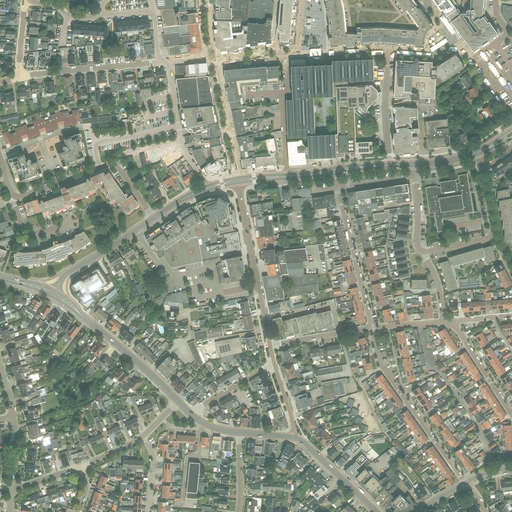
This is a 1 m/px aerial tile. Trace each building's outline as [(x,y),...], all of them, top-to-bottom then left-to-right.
[(161,10),(174,9),(174,0),(155,0),(158,10),(161,10)] [(186,9),(198,8),(197,0),(174,0),(174,9),(186,9)] [(216,20),(232,20),(248,21),(249,2),(249,0),(214,0),(215,1),(214,5),(216,18),(216,20)] [(248,21),(246,44),(272,41),(271,34),(274,3),(271,0),(265,0),(253,0),(254,0),(254,2),(249,2),(248,21)] [(279,37),(280,37),(281,37),(281,38),(279,39),(280,45),(294,43),(297,0),(278,0),(278,1),(279,1),(277,29),(276,29),(276,34),(277,34),(276,37),(279,37)] [(330,37),(330,46),(356,45),(373,44),(382,44),(424,47),(425,43),(425,39),(426,34),(428,30),(431,28),(434,26),(431,23),(414,0),(324,0),(329,23),(330,36),(330,37)] [(456,1),(454,0),(433,0),(445,16),(459,6),(456,1)] [(484,11),(485,11),(485,0),(468,0),(468,8),(459,7),(445,16),(460,37),(463,41),(465,40),(474,51),(498,34),(485,15),(484,16),(483,14),(483,11),(484,11)] [(188,24),(197,23),(197,21),(198,20),(197,12),(185,14),(185,12),(187,12),(187,11),(186,11),(186,9),(174,9),(161,10),(163,27),(188,24)] [(33,11),(32,19),(41,20),(42,16),(43,16),(43,13),(43,12),(33,11)] [(511,12),(503,12),(503,14),(511,27),(511,12)] [(322,13),(311,13),(311,21),(321,21),(322,13)] [(0,20),(7,20),(6,23),(15,24),(16,17),(13,16),(13,15),(10,14),(10,16),(7,16),(7,17),(0,16),(0,20)] [(246,44),(248,21),(232,20),(216,20),(217,27),(214,27),(216,45),(223,50),(235,49),(235,47),(242,46),(242,45),(246,44)] [(48,30),(48,24),(42,23),(42,27),(29,26),(29,34),(37,34),(37,29),(48,30)] [(194,34),(199,33),(197,23),(188,24),(163,27),(164,34),(179,32),(179,34),(181,34),(181,33),(183,34),(189,33),(194,33),(194,34)] [(15,31),(1,30),(1,33),(6,34),(5,37),(14,38),(15,31)] [(194,34),(194,33),(189,33),(190,35),(182,36),(181,34),(179,34),(179,32),(164,34),(162,34),(163,47),(168,47),(187,44),(191,43),(191,44),(200,42),(199,33),(194,34)] [(155,48),(154,39),(151,39),(152,44),(145,44),(145,51),(146,51),(147,54),(154,54),(153,48),(155,48)] [(8,44),(8,41),(0,41),(0,44),(0,47),(4,48),(4,51),(13,52),(13,45),(8,44)] [(136,58),(135,52),(139,52),(139,50),(138,42),(134,42),(134,46),(128,47),(129,59),(136,58)] [(187,44),(168,47),(169,56),(199,52),(201,49),(200,42),(191,44),(191,43),(187,44)] [(100,61),(99,49),(93,49),(93,45),(89,46),(90,56),(93,55),(94,61),(100,61)] [(90,56),(89,46),(85,46),(85,50),(79,51),(81,62),(87,62),(86,56),(90,56)] [(64,58),(63,48),(60,49),(60,52),(54,53),(55,65),(62,64),(61,59),(64,58)] [(75,63),(74,52),(68,53),(67,48),(63,48),(64,58),(68,58),(68,64),(75,63)] [(37,62),(38,51),(33,52),(32,58),(28,57),(28,61),(27,61),(26,66),(31,67),(31,66),(33,66),(34,62),(37,62)] [(46,62),(50,62),(51,53),(45,52),(45,58),(40,57),(40,61),(39,61),(38,66),(43,67),(43,66),(45,66),(46,62)] [(437,64),(437,77),(439,77),(443,82),(457,72),(458,73),(460,72),(459,70),(464,67),(455,54),(440,64),(437,64)] [(0,62),(3,63),(3,65),(4,65),(4,67),(7,67),(7,66),(11,66),(12,60),(4,59),(4,58),(0,57),(0,62)] [(292,66),(292,83),(293,91),(293,98),(293,100),(286,100),(288,126),(288,128),(288,137),(308,137),(308,146),(306,146),(305,146),(305,145),(305,144),(304,144),(304,143),(303,143),(303,142),(303,141),(303,140),(288,141),(290,165),(291,164),(292,164),(298,164),(299,164),(307,163),(306,158),(317,157),(340,156),(340,157),(346,157),(346,155),(351,155),(351,157),(356,156),(357,156),(357,153),(360,153),(373,153),(373,144),(373,141),(356,142),(355,110),(354,106),(360,106),(360,107),(365,111),(367,111),(367,109),(370,106),(371,105),(371,104),(375,100),(377,97),(378,96),(379,96),(381,94),(381,92),(377,92),(377,91),(373,87),(372,85),(360,86),(350,86),(347,86),(347,81),(374,80),(374,66),(373,59),(333,61),(333,64),(325,64),(292,66)] [(432,64),(433,64),(433,62),(396,60),(394,96),(434,98),(435,77),(436,77),(431,77),(432,64)] [(186,78),(207,76),(207,74),(207,71),(207,66),(206,63),(203,63),(175,66),(176,74),(177,79),(186,78)] [(231,107),(246,104),(244,95),(246,94),(245,87),(243,87),(242,86),(281,82),(279,66),(266,67),(226,70),(227,82),(227,83),(226,83),(231,107)] [(156,83),(159,83),(159,78),(165,77),(164,71),(156,72),(156,78),(156,83)] [(108,73),(109,85),(110,84),(110,86),(117,86),(117,83),(116,72),(108,73)] [(98,84),(106,83),(105,73),(97,74),(98,84)] [(153,83),(153,81),(152,73),(143,74),(144,79),(142,80),(141,80),(141,82),(138,82),(140,91),(143,90),(145,90),(147,90),(147,89),(151,89),(155,88),(154,83),(153,83)] [(91,87),(96,87),(94,74),(86,75),(88,93),(91,93),(91,87)] [(458,87),(469,79),(466,74),(460,78),(462,82),(461,83),(460,81),(457,83),(458,85),(457,86),(458,87)] [(83,75),(75,76),(77,89),(79,88),(79,92),(80,92),(81,96),(87,95),(86,87),(84,87),(84,85),(83,75)] [(74,84),(72,84),(71,76),(63,77),(64,86),(67,85),(68,93),(75,92),(74,84)] [(207,76),(186,78),(177,79),(179,97),(178,97),(179,101),(180,101),(181,108),(187,108),(214,105),(213,99),(211,92),(212,92),(210,82),(208,76),(209,76),(208,76),(207,76)] [(469,79),(458,87),(459,88),(460,87),(461,89),(464,87),(463,84),(464,84),(466,88),(473,84),(469,79)] [(53,87),(53,82),(45,83),(46,93),(50,93),(50,95),(52,95),(52,101),(54,101),(54,106),(58,106),(57,94),(56,87),(53,87)] [(38,89),(37,84),(31,84),(32,94),(32,96),(33,97),(35,97),(36,96),(39,96),(39,97),(42,97),(42,88),(38,89)] [(463,103),(467,100),(467,99),(478,91),(477,89),(476,87),(475,87),(475,86),(468,91),(469,93),(464,96),(465,97),(461,100),(463,102),(463,103)] [(30,103),(28,87),(25,87),(25,88),(18,89),(19,99),(25,99),(25,104),(30,103)] [(478,91),(467,99),(467,100),(463,103),(461,104),(462,107),(464,106),(466,109),(470,106),(468,102),(468,101),(470,99),(470,100),(473,98),(474,100),(481,95),(481,94),(480,93),(479,93),(478,91)] [(5,108),(8,108),(6,93),(0,94),(1,102),(6,101),(6,103),(4,104),(5,108)] [(235,123),(249,120),(249,118),(262,116),(260,105),(247,107),(246,104),(231,107),(232,110),(235,123)] [(211,112),(216,111),(214,106),(214,105),(187,108),(181,108),(178,108),(180,117),(211,112)] [(481,118),(492,110),(489,105),(483,109),(484,111),(479,115),(481,118)] [(395,144),(395,150),(396,151),(396,152),(397,152),(397,153),(398,153),(399,153),(403,153),(404,153),(410,153),(411,153),(411,152),(415,152),(419,152),(419,150),(418,133),(419,133),(418,108),(395,107),(395,112),(396,117),(396,123),(396,128),(397,133),(395,133),(394,133),(394,136),(394,138),(394,143),(394,144),(395,144)] [(69,115),(70,124),(77,123),(77,121),(80,121),(80,119),(79,110),(72,111),(73,114),(69,115)] [(492,110),(481,118),(483,120),(488,116),(489,118),(495,114),(492,110)] [(70,124),(69,115),(69,111),(58,113),(61,124),(64,124),(64,125),(70,124)] [(186,128),(216,122),(218,121),(216,113),(215,112),(216,112),(216,111),(211,112),(180,117),(181,123),(185,123),(186,128)] [(48,119),(52,129),(58,127),(57,125),(61,124),(58,113),(47,117),(48,119)] [(42,131),(45,130),(46,131),(52,129),(48,119),(45,120),(44,118),(38,120),(42,131)] [(249,120),(235,123),(237,135),(258,131),(257,123),(262,122),(262,118),(249,120)] [(429,150),(430,150),(431,148),(451,146),(448,118),(425,121),(427,139),(424,139),(425,147),(429,150)] [(42,131),(38,120),(32,123),(34,126),(31,127),(34,136),(40,134),(39,132),(42,131)] [(216,122),(186,128),(186,129),(189,131),(191,132),(192,135),(219,130),(220,128),(220,127),(219,127),(218,126),(219,125),(219,124),(217,123),(216,122)] [(34,136),(31,127),(27,128),(26,125),(20,127),(24,137),(27,136),(28,138),(34,136)] [(24,137),(20,127),(14,129),(15,132),(13,134),(16,142),(22,140),(21,139),(24,137)] [(462,142),(467,140),(466,139),(471,135),(469,131),(469,130),(468,127),(463,131),(464,133),(459,135),(462,142)] [(204,140),(220,137),(219,130),(192,135),(184,137),(185,142),(194,141),(204,139),(204,140)] [(277,151),(279,151),(277,142),(276,137),(282,136),(281,130),(271,132),(272,138),(254,142),(253,136),(255,136),(259,135),(258,133),(255,134),(255,133),(238,137),(239,145),(240,144),(242,158),(252,156),(277,151)] [(13,134),(9,135),(8,131),(2,134),(4,140),(7,139),(10,145),(16,142),(13,134)] [(52,172),(63,168),(63,169),(85,161),(85,156),(85,152),(84,146),(83,142),(79,132),(64,137),(63,133),(20,149),(6,155),(8,160),(7,161),(14,180),(16,179),(17,181),(17,182),(22,182),(25,182),(28,181),(33,180),(36,179),(44,176),(44,175),(52,172)] [(204,148),(221,144),(222,144),(220,137),(204,140),(204,139),(194,141),(195,147),(193,148),(204,146),(204,148)] [(176,154),(173,144),(146,151),(149,161),(176,154)] [(195,157),(223,151),(221,144),(204,148),(204,146),(193,148),(194,154),(195,157)] [(223,151),(195,157),(196,157),(195,158),(199,164),(198,164),(206,176),(219,173),(219,172),(227,170),(226,169),(228,169),(227,164),(228,163),(227,158),(226,159),(226,156),(224,157),(223,151)] [(277,151),(252,156),(253,159),(256,158),(256,167),(278,165),(277,151)] [(248,167),(256,167),(256,158),(253,159),(252,156),(242,158),(241,158),(242,162),(240,162),(241,168),(243,169),(248,168),(248,167)] [(507,170),(511,166),(507,159),(499,165),(505,172),(507,171),(507,170)] [(186,184),(192,179),(193,180),(196,178),(195,177),(196,177),(192,172),(193,171),(189,165),(187,167),(189,170),(189,171),(190,173),(182,179),(186,184)] [(509,178),(505,172),(499,165),(492,170),(497,177),(502,173),(503,174),(502,175),(506,180),(509,178)] [(169,168),(176,178),(179,176),(172,166),(169,168)] [(176,178),(169,168),(168,169),(171,172),(165,176),(167,180),(162,183),(168,191),(176,185),(173,180),(176,178)] [(91,176),(96,190),(98,189),(102,188),(115,207),(119,204),(126,214),(138,205),(131,195),(125,199),(111,180),(113,179),(108,172),(104,174),(103,172),(91,176)] [(155,200),(162,196),(157,188),(160,186),(151,173),(144,177),(148,182),(145,184),(147,186),(149,185),(150,185),(151,184),(154,188),(149,192),(155,200)] [(473,212),(467,174),(458,175),(459,182),(456,182),(456,179),(439,182),(440,185),(438,185),(425,187),(430,213),(434,212),(435,217),(437,232),(444,230),(442,217),(473,212)] [(77,206),(75,199),(95,191),(94,191),(96,190),(91,176),(89,177),(91,181),(73,187),(72,184),(69,185),(70,186),(66,187),(66,188),(65,188),(64,186),(59,188),(62,196),(39,205),(37,199),(25,203),(30,215),(41,211),(42,214),(43,215),(66,206),(68,210),(70,209),(77,206)] [(401,184),(404,202),(413,201),(410,183),(408,184),(408,183),(401,184)] [(404,202),(401,184),(395,185),(397,199),(398,203),(404,202)] [(397,199),(395,185),(388,186),(391,200),(397,199)] [(388,201),(391,200),(388,186),(382,187),(384,201),(388,201)] [(385,205),(384,201),(382,187),(376,188),(378,206),(385,205)] [(302,198),(291,199),(291,202),(293,202),(293,211),(314,209),(314,205),(313,198),(312,198),(312,195),(310,196),(310,188),(301,188),(302,198)] [(378,206),(376,188),(369,189),(372,209),(378,208),(378,206)] [(372,211),(372,209),(369,189),(356,191),(358,204),(359,209),(360,215),(367,214),(372,214),(372,211)] [(511,198),(510,198),(509,189),(498,191),(497,200),(499,201),(499,210),(501,210),(501,212),(501,219),(503,219),(503,229),(505,229),(504,237),(504,238),(506,238),(507,239),(511,245),(511,198)] [(350,205),(358,204),(356,191),(348,192),(350,205)] [(325,196),(327,208),(328,213),(327,213),(328,219),(334,217),(333,212),(330,213),(330,207),(337,206),(335,194),(325,196)] [(160,227),(156,230),(149,234),(145,237),(147,239),(151,245),(154,250),(158,248),(164,256),(171,268),(202,262),(203,261),(198,237),(214,234),(215,240),(221,239),(220,233),(235,230),(235,225),(236,224),(233,209),(232,209),(231,206),(231,207),(228,205),(229,204),(230,202),(219,196),(218,198),(217,199),(215,198),(212,199),(211,197),(197,203),(198,205),(191,207),(190,207),(183,212),(179,214),(179,215),(175,217),(164,224),(164,225),(160,227)] [(327,208),(325,196),(313,197),(313,198),(315,210),(311,210),(311,214),(312,214),(312,216),(316,216),(316,213),(317,213),(316,209),(327,208)] [(274,214),(272,201),(250,205),(252,216),(274,214)] [(0,223),(6,221),(9,221),(5,212),(0,213),(0,223)] [(376,220),(389,218),(389,212),(386,212),(373,214),(375,220),(376,220)] [(274,214),(252,216),(254,227),(256,226),(256,229),(256,237),(274,235),(274,231),(279,230),(277,213),(274,214)] [(399,223),(409,224),(410,218),(400,216),(399,223)] [(311,230),(321,228),(319,220),(314,220),(310,221),(311,230)] [(326,229),(326,230),(330,228),(335,227),(342,226),(340,220),(333,221),(334,225),(326,226),(326,224),(322,225),(323,230),(326,229)] [(8,227),(6,221),(0,223),(0,230),(1,230),(4,229),(5,232),(3,233),(0,234),(0,236),(0,238),(13,233),(11,226),(8,227)] [(366,225),(374,223),(373,221),(369,222),(365,223),(358,224),(359,230),(366,228),(366,225)] [(398,230),(408,231),(409,224),(399,223),(398,230)] [(408,231),(398,230),(396,236),(407,238),(408,231)] [(67,256),(66,253),(74,251),(74,252),(79,249),(85,246),(85,245),(90,241),(83,231),(81,233),(74,235),(75,237),(71,240),(70,239),(61,243),(60,241),(52,241),(52,242),(49,243),(50,247),(41,250),(41,251),(36,251),(35,250),(29,252),(23,253),(16,252),(16,253),(13,254),(14,258),(13,264),(15,264),(15,265),(20,265),(27,266),(27,264),(33,264),(34,265),(40,263),(46,262),(46,261),(54,258),(55,261),(67,256)] [(241,249),(238,231),(222,234),(223,239),(223,240),(226,240),(226,242),(223,242),(223,244),(209,246),(210,255),(225,252),(241,249)] [(345,238),(343,232),(336,233),(337,236),(328,239),(329,241),(333,240),(337,239),(345,238)] [(263,241),(263,242),(266,241),(269,240),(269,239),(271,239),(271,240),(279,238),(279,239),(282,238),(281,233),(277,234),(278,236),(265,238),(265,236),(257,238),(258,242),(263,241)] [(367,241),(369,240),(369,237),(373,236),(377,235),(376,233),(361,236),(362,242),(367,241)] [(279,240),(279,239),(279,238),(271,240),(271,239),(269,239),(269,240),(266,241),(263,242),(263,241),(258,242),(259,249),(267,247),(266,244),(275,242),(275,241),(279,240)] [(372,240),(369,240),(367,241),(362,242),(363,248),(374,246),(373,242),(374,242),(378,241),(377,238),(372,240)] [(395,251),(405,249),(404,242),(393,244),(395,251)] [(493,250),(494,248),(493,247),(492,245),(481,248),(480,247),(479,247),(477,246),(476,248),(471,250),(469,249),(468,250),(465,251),(463,251),(462,252),(457,254),(455,253),(454,254),(453,255),(452,255),(450,254),(449,256),(451,260),(451,263),(452,263),(453,265),(485,256),(487,262),(496,259),(496,257),(496,256),(495,255),(493,250)] [(127,249),(135,262),(137,261),(135,257),(134,254),(136,253),(132,246),(127,249)] [(262,253),(260,255),(261,260),(267,263),(267,264),(275,263),(276,263),(304,262),(308,261),(305,248),(280,251),(277,251),(277,253),(276,253),(275,249),(261,251),(262,253)] [(132,264),(135,262),(127,249),(122,253),(126,259),(129,258),(132,264)] [(336,252),(332,253),(331,253),(328,254),(329,259),(332,258),(332,256),(336,255),(341,254),(342,257),(349,255),(348,249),(340,251),(336,252)] [(396,258),(406,256),(405,249),(395,251),(396,258)] [(116,260),(122,270),(125,268),(121,262),(123,261),(119,254),(115,257),(117,259),(116,260)] [(226,283),(244,279),(243,271),(245,271),(242,256),(221,260),(222,264),(216,265),(220,284),(226,283)] [(406,256),(396,258),(397,264),(407,262),(406,256)] [(116,274),(122,270),(116,260),(117,259),(115,257),(109,261),(113,267),(112,268),(116,274)] [(335,269),(352,265),(351,259),(343,261),(344,264),(336,266),(335,262),(333,262),(334,264),(331,265),(332,270),(335,269)] [(448,291),(457,288),(449,260),(440,263),(440,265),(439,266),(441,267),(442,272),(442,274),(443,275),(444,278),(443,280),(445,281),(446,286),(445,288),(447,289),(448,291)] [(369,269),(377,267),(375,261),(367,263),(369,269)] [(275,263),(267,264),(269,276),(277,274),(277,275),(304,275),(304,262),(276,263),(275,263)] [(398,271),(408,269),(407,262),(397,264),(398,271)] [(497,273),(504,269),(502,264),(494,267),(497,273)] [(75,283),(74,283),(75,283),(78,288),(76,289),(77,291),(76,292),(79,297),(80,296),(82,299),(80,302),(84,305),(85,303),(89,307),(90,307),(96,299),(96,298),(93,294),(109,283),(106,277),(105,277),(105,276),(102,272),(99,267),(98,268),(97,268),(93,270),(93,271),(92,272),(92,273),(90,274),(89,273),(82,277),(83,279),(81,280),(81,279),(78,281),(78,280),(75,282),(75,283)] [(408,269),(398,271),(399,278),(409,276),(408,269)] [(504,269),(497,273),(500,278),(507,274),(504,269)] [(510,279),(507,274),(500,278),(497,279),(500,284),(502,283),(510,279)] [(113,278),(117,284),(122,281),(119,275),(113,278)] [(147,288),(152,286),(150,282),(151,281),(148,275),(143,277),(144,280),(147,288)] [(267,283),(270,298),(279,296),(293,293),(293,288),(296,288),(295,284),(293,284),(293,281),(294,281),(293,276),(288,277),(288,278),(273,279),(273,283),(267,283)] [(422,278),(417,278),(415,277),(414,278),(412,278),(412,288),(427,288),(427,278),(425,278),(423,277),(422,278)] [(511,283),(510,279),(502,283),(505,288),(511,284),(511,283)] [(461,289),(480,287),(479,281),(476,281),(468,282),(460,283),(461,289)] [(140,295),(136,286),(134,282),(129,284),(131,288),(135,297),(140,295)] [(163,297),(168,293),(163,286),(158,289),(163,297)] [(99,308),(94,313),(99,317),(108,307),(110,305),(111,304),(112,304),(110,302),(119,295),(116,288),(105,297),(107,299),(101,304),(104,307),(101,310),(99,308)] [(170,305),(178,306),(179,302),(181,303),(189,301),(187,290),(167,296),(165,301),(170,302),(170,305)] [(353,300),(360,298),(359,293),(352,295),(350,295),(346,296),(347,298),(350,297),(351,301),(353,300)] [(25,305),(26,300),(21,299),(21,295),(14,295),(14,303),(21,303),(23,303),(22,304),(25,305)] [(144,306),(148,305),(145,295),(140,297),(144,306)] [(157,308),(159,307),(158,307),(161,306),(160,304),(163,302),(161,299),(162,299),(161,296),(154,299),(155,301),(154,302),(157,308)] [(348,308),(361,304),(360,298),(353,300),(351,301),(352,305),(351,305),(350,305),(349,305),(348,304),(340,306),(341,309),(341,310),(346,308),(348,308)] [(389,301),(389,298),(376,301),(378,307),(387,305),(387,301),(389,301)] [(36,311),(40,303),(33,299),(27,311),(33,315),(35,311),(36,311)] [(292,309),(290,300),(279,303),(279,302),(268,305),(271,315),(275,315),(275,313),(281,312),(281,311),(284,310),(284,311),(292,309)] [(451,311),(455,311),(455,310),(458,310),(458,300),(454,301),(454,303),(450,303),(451,311)] [(46,316),(50,309),(45,306),(42,310),(41,309),(40,312),(40,313),(38,316),(41,318),(43,314),(46,316)] [(130,319),(136,312),(136,311),(137,310),(134,308),(132,311),(127,317),(128,317),(124,321),(126,323),(130,319)] [(176,321),(177,315),(179,315),(179,308),(171,308),(171,312),(168,312),(167,320),(176,321)] [(384,316),(392,314),(391,311),(393,310),(392,308),(390,308),(383,310),(384,316)] [(106,309),(99,317),(104,321),(109,316),(106,313),(108,311),(106,309)] [(352,319),(353,319),(364,316),(363,310),(358,311),(356,312),(356,315),(354,315),(354,316),(351,317),(352,319)] [(59,314),(59,313),(57,312),(56,313),(54,311),(51,315),(47,322),(50,324),(52,321),(55,322),(59,315),(59,314)] [(335,327),(331,311),(318,315),(317,312),(313,313),(314,314),(283,322),(282,317),(273,320),(276,334),(285,332),(286,337),(295,335),(300,333),(309,331),(309,330),(317,327),(318,330),(326,328),(327,330),(335,327)] [(401,312),(398,313),(399,315),(401,314),(402,318),(400,318),(401,321),(403,321),(407,320),(405,311),(401,312)] [(136,312),(130,319),(133,321),(137,315),(138,314),(136,312)] [(10,316),(9,313),(4,314),(0,315),(0,322),(6,320),(5,318),(10,316)] [(120,318),(119,318),(117,317),(118,316),(115,314),(107,324),(108,324),(107,324),(108,325),(109,326),(110,326),(112,328),(120,318)] [(120,318),(112,328),(117,332),(122,326),(119,324),(122,320),(124,317),(122,315),(119,318),(120,318)] [(243,317),(244,319),(234,321),(234,324),(238,324),(242,323),(244,322),(252,321),(251,315),(243,317)] [(61,334),(70,322),(65,318),(59,326),(61,328),(58,332),(61,334)] [(254,328),(253,327),(254,326),(254,325),(253,324),(252,321),(244,322),(242,323),(243,326),(245,326),(246,330),(254,328)] [(44,322),(40,328),(45,331),(49,325),(44,322)] [(130,333),(125,338),(130,342),(135,337),(136,336),(133,333),(137,329),(142,324),(139,322),(135,327),(134,327),(130,333)] [(130,333),(134,327),(135,326),(132,324),(129,328),(130,329),(129,330),(126,327),(125,329),(120,334),(125,338),(130,333)] [(175,333),(176,325),(167,324),(166,332),(175,333)] [(5,330),(1,331),(3,337),(10,335),(13,334),(12,334),(14,333),(13,330),(9,332),(8,329),(10,328),(9,325),(4,327),(5,330)] [(74,325),(71,329),(71,328),(69,330),(64,337),(70,340),(71,338),(79,328),(74,325)] [(209,338),(224,335),(222,326),(207,329),(209,338)] [(49,340),(51,338),(57,330),(54,328),(48,335),(46,337),(49,340)] [(442,337),(448,333),(445,328),(439,332),(437,328),(432,328),(436,334),(437,334),(439,338),(442,337)] [(206,330),(194,332),(195,340),(208,338),(206,330)] [(83,341),(88,335),(83,331),(75,341),(78,343),(81,339),(83,341)] [(479,341),(485,337),(482,332),(474,336),(476,339),(477,338),(479,341)] [(3,337),(4,343),(12,341),(11,338),(15,336),(14,333),(12,334),(13,334),(10,335),(3,337)] [(448,333),(442,337),(444,340),(441,342),(442,344),(445,342),(451,339),(450,336),(448,333)] [(27,335),(14,339),(14,340),(16,344),(22,342),(22,341),(28,339),(27,335)] [(400,344),(407,342),(406,338),(408,338),(408,336),(398,338),(400,344)] [(239,353),(243,353),(240,337),(215,342),(216,347),(217,347),(219,358),(223,357),(230,356),(234,355),(239,353)] [(485,337),(479,341),(481,345),(480,345),(481,347),(488,343),(485,337)] [(139,351),(145,346),(150,340),(147,343),(142,339),(135,346),(137,348),(136,349),(138,352),(139,351)] [(445,350),(455,344),(451,339),(445,342),(442,344),(440,346),(441,348),(443,347),(445,350)] [(144,355),(149,350),(146,348),(150,345),(152,342),(150,340),(145,346),(139,351),(144,355)] [(156,346),(153,349),(156,351),(158,349),(160,347),(162,345),(160,342),(160,343),(156,346)] [(91,356),(100,345),(97,343),(95,345),(93,344),(91,346),(92,347),(90,350),(89,349),(86,351),(87,353),(88,354),(91,356)] [(365,354),(364,350),(368,349),(366,343),(359,345),(360,350),(353,352),(354,356),(359,355),(362,354),(365,354)] [(450,357),(459,351),(455,344),(445,350),(450,357)] [(89,349),(89,348),(86,345),(79,351),(82,355),(86,351),(89,349)] [(89,359),(91,361),(96,355),(97,356),(100,354),(99,353),(103,348),(100,345),(91,356),(89,359)] [(336,359),(335,356),(335,353),(333,346),(327,347),(329,354),(331,354),(332,356),(332,359),(336,359)] [(486,355),(493,351),(490,346),(483,351),(486,355)] [(9,356),(20,353),(24,352),(23,349),(16,351),(15,347),(7,350),(9,356)] [(435,347),(427,350),(429,356),(433,355),(432,352),(437,350),(435,347)] [(282,357),(291,354),(290,351),(293,350),(292,348),(279,352),(281,356),(281,355),(282,357)] [(319,356),(320,360),(324,359),(325,361),(327,360),(326,354),(324,354),(324,355),(321,355),(320,348),(311,350),(312,353),(311,353),(311,357),(319,356)] [(404,359),(410,357),(409,350),(411,350),(410,348),(401,350),(402,356),(403,356),(404,359)] [(153,354),(148,359),(152,364),(158,359),(155,357),(158,354),(160,351),(158,349),(156,351),(153,354)] [(148,359),(153,354),(149,350),(144,355),(148,359)] [(469,356),(466,351),(459,355),(461,358),(455,362),(457,364),(463,361),(469,356)] [(490,361),(497,356),(493,351),(486,355),(490,361)] [(241,361),(248,360),(249,366),(261,364),(259,355),(249,357),(248,352),(240,354),(241,361)] [(20,353),(9,356),(10,362),(19,360),(18,357),(21,356),(20,353)] [(291,363),(297,361),(296,358),(294,359),(293,357),(292,357),(291,354),(282,357),(282,359),(283,363),(290,361),(291,363)] [(371,362),(371,361),(371,359),(370,359),(370,356),(363,358),(362,354),(359,355),(354,356),(356,362),(363,360),(364,364),(371,362)] [(223,357),(227,363),(236,358),(236,357),(234,355),(230,356),(223,357)] [(493,366),(500,361),(498,359),(500,358),(500,357),(499,355),(497,356),(490,361),(493,366)] [(114,363),(106,356),(101,362),(99,360),(94,366),(97,368),(102,363),(109,369),(114,363)] [(179,360),(175,356),(172,359),(169,356),(166,359),(165,358),(157,367),(157,368),(167,378),(167,377),(168,378),(177,369),(176,368),(179,365),(176,363),(179,360)] [(200,356),(194,358),(195,361),(200,367),(203,363),(200,356)] [(472,361),(469,356),(463,361),(457,364),(455,365),(457,367),(464,362),(466,366),(472,361)] [(505,362),(503,359),(500,361),(493,366),(496,371),(503,366),(501,364),(505,362)] [(200,367),(195,361),(191,365),(196,370),(200,367)] [(291,363),(291,365),(284,367),(285,370),(284,370),(284,372),(285,374),(295,370),(299,369),(297,363),(298,363),(297,361),(291,363)] [(467,372),(469,371),(475,367),(472,361),(466,366),(467,368),(466,369),(466,370),(463,372),(464,374),(467,372)] [(91,369),(95,364),(92,362),(88,366),(83,372),(86,375),(91,369)] [(372,368),(372,366),(372,365),(372,363),(371,363),(371,362),(364,364),(365,367),(362,368),(363,372),(360,373),(361,377),(367,375),(365,370),(372,368)] [(188,369),(191,366),(189,363),(186,366),(185,366),(180,371),(182,374),(188,369)] [(441,372),(446,369),(442,363),(437,366),(441,372)] [(503,366),(496,371),(499,376),(506,371),(505,369),(509,366),(507,363),(503,366)] [(12,367),(14,373),(22,371),(25,370),(26,369),(29,368),(28,365),(21,368),(20,364),(12,367)] [(237,369),(234,371),(232,367),(230,368),(236,379),(241,376),(237,369)] [(472,376),(479,372),(475,367),(469,371),(472,376)] [(24,377),(23,374),(30,372),(29,368),(26,369),(25,370),(22,371),(14,373),(16,379),(24,377)] [(117,380),(124,372),(119,368),(114,374),(112,372),(108,377),(112,380),(114,377),(117,380)] [(225,385),(230,382),(227,375),(224,377),(219,368),(216,370),(219,375),(225,385)] [(230,382),(236,379),(230,368),(227,370),(229,374),(227,375),(230,382)] [(446,375),(448,377),(453,374),(450,368),(444,372),(446,375)] [(295,370),(285,374),(285,375),(286,377),(287,376),(288,379),(297,376),(295,370)] [(122,389),(126,384),(124,382),(129,376),(124,372),(117,380),(120,382),(118,385),(122,389)] [(471,384),(482,377),(479,372),(472,376),(474,378),(472,379),(472,380),(469,382),(470,384),(471,384)] [(176,387),(189,374),(187,373),(183,377),(183,376),(179,380),(177,378),(172,383),(176,387)] [(261,382),(268,379),(268,378),(269,377),(267,373),(261,375),(259,376),(260,379),(257,380),(256,379),(250,382),(251,385),(255,384),(261,382)] [(415,375),(407,376),(409,382),(416,381),(415,378),(421,376),(420,373),(415,374),(415,375)] [(189,374),(176,387),(181,392),(186,387),(183,384),(187,381),(187,380),(191,376),(189,374)] [(379,384),(385,379),(382,374),(378,378),(375,374),(370,377),(374,383),(372,384),(374,387),(378,385),(379,384)] [(504,384),(510,381),(508,378),(510,377),(508,374),(503,377),(504,377),(501,379),(502,380),(504,384)] [(220,388),(225,385),(219,375),(217,376),(219,380),(217,381),(220,388)] [(218,390),(213,382),(215,381),(213,377),(204,383),(206,386),(207,386),(212,394),(218,390)] [(482,377),(471,384),(472,386),(477,383),(479,386),(484,382),(485,382),(482,377)] [(126,384),(122,389),(125,391),(125,390),(127,392),(130,388),(133,390),(138,385),(139,385),(142,382),(139,379),(137,381),(135,378),(129,386),(126,384)] [(337,399),(336,396),(346,394),(344,383),(347,382),(346,378),(322,383),(324,397),(325,401),(337,399)] [(268,379),(261,382),(261,385),(258,386),(258,384),(255,385),(255,384),(251,385),(254,390),(263,387),(263,388),(273,384),(272,384),(271,384),(269,380),(268,379)] [(291,389),(300,387),(299,383),(304,382),(303,379),(289,383),(291,389)] [(383,388),(389,384),(385,379),(379,384),(383,388)] [(193,389),(198,387),(201,386),(200,385),(195,380),(192,382),(193,383),(186,389),(189,391),(192,390),(193,389)] [(19,391),(27,389),(33,388),(32,384),(31,381),(17,385),(19,391)] [(300,387),(291,389),(293,395),(301,393),(301,392),(307,391),(307,392),(315,389),(319,389),(317,382),(310,384),(305,384),(306,385),(300,387)] [(479,386),(482,391),(478,393),(479,394),(478,395),(475,397),(476,399),(478,397),(482,395),(484,394),(490,390),(487,384),(486,385),(484,382),(479,386)] [(206,393),(203,388),(206,386),(204,383),(201,384),(200,385),(201,386),(198,387),(202,396),(206,393)] [(273,384),(263,388),(263,389),(264,391),(261,395),(263,400),(264,400),(271,397),(270,396),(276,394),(273,384)] [(376,401),(382,397),(385,395),(386,393),(386,394),(392,389),(389,384),(383,388),(384,391),(374,398),(376,401)] [(426,388),(427,388),(429,386),(427,384),(421,387),(419,387),(418,387),(413,391),(416,396),(427,389),(426,388)] [(194,393),(187,400),(193,406),(196,403),(196,404),(201,399),(201,398),(203,397),(202,396),(198,387),(193,389),(192,390),(194,393)] [(34,394),(33,388),(27,389),(19,391),(21,397),(28,395),(31,394),(34,394)] [(39,397),(47,394),(46,390),(45,388),(37,391),(39,397)] [(420,401),(428,395),(426,392),(428,390),(427,388),(426,388),(427,389),(416,396),(420,401)] [(390,398),(396,394),(392,389),(386,394),(390,398)] [(487,399),(493,395),(490,390),(484,394),(487,399)] [(308,398),(307,392),(295,396),(296,399),(294,400),(297,409),(299,408),(299,412),(311,408),(310,403),(313,402),(311,397),(308,398)] [(399,399),(396,394),(390,398),(392,401),(387,404),(389,406),(389,407),(399,399)] [(429,402),(434,398),(432,395),(430,397),(428,395),(420,401),(423,406),(429,402)] [(485,407),(496,400),(493,395),(487,399),(488,401),(486,402),(486,403),(485,404),(484,405),(485,407)] [(233,405),(236,403),(231,396),(226,399),(231,408),(233,407),(233,405)] [(468,404),(472,401),(469,396),(464,399),(468,404)] [(263,407),(279,401),(277,397),(268,400),(269,403),(267,404),(266,401),(262,404),(263,407)] [(325,403),(325,401),(324,397),(317,400),(319,405),(325,403)] [(429,402),(423,406),(427,411),(432,407),(431,404),(433,403),(432,402),(435,400),(434,398),(429,402)] [(438,406),(445,401),(442,398),(435,403),(438,406)] [(226,399),(221,402),(224,408),(227,406),(229,409),(231,408),(226,399)] [(399,399),(389,407),(390,409),(393,407),(394,409),(394,410),(393,412),(394,413),(401,409),(399,407),(403,404),(399,399)] [(493,409),(500,405),(496,400),(485,407),(486,409),(491,406),(493,409)] [(279,401),(263,407),(262,407),(263,408),(262,408),(263,411),(269,409),(268,406),(270,406),(271,409),(280,405),(279,401)] [(147,413),(144,405),(143,402),(140,403),(141,407),(138,408),(141,416),(147,413)] [(441,411),(449,405),(446,402),(438,407),(441,411)] [(144,405),(147,413),(154,410),(150,403),(144,405)] [(215,418),(220,415),(223,421),(226,419),(227,418),(225,415),(224,415),(217,404),(210,409),(212,412),(211,414),(213,415),(215,418)] [(492,417),(503,410),(500,405),(493,409),(495,411),(493,412),(494,413),(491,415),(490,414),(485,418),(487,420),(491,417),(492,418),(492,417)] [(38,411),(42,410),(41,406),(28,409),(29,413),(24,414),(26,420),(37,417),(36,415),(39,414),(38,411)] [(454,415),(460,410),(457,406),(451,410),(454,415)] [(271,419),(284,415),(280,407),(268,411),(269,412),(268,412),(268,413),(266,413),(268,418),(270,417),(271,419)] [(473,414),(478,411),(475,407),(469,410),(472,415),(473,414)] [(315,420),(314,416),(317,415),(317,413),(322,411),(321,408),(307,413),(307,414),(305,415),(305,416),(304,417),(306,423),(315,420)] [(255,409),(251,409),(251,414),(255,414),(255,417),(249,417),(249,424),(252,424),(252,428),(261,428),(260,425),(263,424),(262,422),(260,422),(260,417),(259,417),(259,409),(255,409)] [(396,414),(401,422),(411,415),(407,410),(403,413),(401,410),(395,414),(396,414)] [(492,417),(492,418),(493,419),(496,417),(498,416),(500,419),(503,417),(506,415),(503,410),(492,417)] [(442,416),(445,414),(444,412),(439,415),(436,412),(430,417),(434,422),(440,417),(442,416)] [(107,416),(107,414),(106,413),(104,414),(105,417),(107,423),(109,426),(108,426),(109,429),(107,431),(110,438),(116,436),(107,416)] [(133,427),(130,420),(128,417),(127,414),(124,415),(126,418),(127,422),(124,423),(127,430),(128,430),(130,429),(133,427)] [(437,426),(444,422),(441,419),(446,416),(445,414),(442,416),(440,417),(434,422),(437,426)] [(107,416),(116,436),(122,433),(119,426),(115,427),(112,421),(110,415),(107,416)] [(284,415),(271,419),(268,420),(271,430),(276,431),(277,430),(280,429),(281,430),(288,428),(284,416),(284,415)] [(414,420),(411,415),(401,422),(398,424),(400,426),(404,423),(406,426),(414,420)] [(480,425),(484,422),(486,421),(483,416),(481,417),(477,420),(480,425)] [(130,420),(133,427),(135,426),(136,427),(138,426),(138,425),(139,425),(136,418),(130,420)] [(29,432),(38,430),(38,426),(41,426),(42,425),(42,424),(42,423),(41,419),(33,421),(34,424),(27,425),(29,432)] [(320,423),(317,424),(315,420),(306,423),(308,430),(310,429),(310,430),(314,429),(314,431),(321,426),(320,423)] [(404,434),(418,425),(414,420),(406,426),(408,429),(406,430),(403,432),(404,434)] [(441,431),(452,424),(450,422),(448,424),(447,423),(445,424),(444,422),(437,426),(441,431)] [(498,432),(511,430),(511,425),(509,425),(509,422),(503,422),(504,425),(504,428),(498,428),(498,432)] [(466,433),(476,427),(473,423),(464,430),(466,433)] [(444,436),(450,432),(449,430),(452,427),(451,427),(453,425),(452,424),(441,431),(444,436)] [(413,435),(421,430),(418,425),(404,434),(406,436),(408,434),(413,431),(415,434),(413,435)] [(320,441),(327,434),(324,431),(326,428),(324,426),(315,432),(316,433),(316,434),(315,436),(317,438),(320,441)] [(38,430),(29,432),(30,438),(37,437),(37,439),(41,438),(43,441),(46,440),(49,439),(50,438),(49,435),(43,437),(42,434),(40,433),(39,433),(38,430)] [(414,442),(425,435),(421,430),(413,435),(415,438),(412,440),(414,442)] [(448,441),(459,433),(457,431),(452,435),(450,432),(444,436),(448,441)] [(492,432),(485,436),(488,441),(495,437),(492,432)] [(96,433),(94,434),(98,443),(104,440),(101,434),(100,434),(98,435),(97,433),(96,433)] [(459,433),(448,441),(451,446),(453,445),(455,447),(461,443),(459,440),(457,441),(456,439),(461,436),(459,433)] [(88,439),(91,446),(98,443),(94,434),(93,434),(91,435),(92,438),(91,438),(88,439),(89,439),(88,439)] [(327,434),(320,441),(325,446),(326,444),(327,445),(329,444),(330,445),(336,438),(332,434),(330,437),(327,434)] [(375,444),(384,443),(383,435),(374,436),(375,444)] [(418,443),(420,441),(422,444),(428,440),(425,435),(414,442),(404,449),(405,449),(404,450),(407,454),(409,452),(408,451),(417,445),(415,444),(418,442),(418,443)] [(58,444),(57,439),(51,440),(52,446),(51,447),(52,448),(53,448),(54,453),(58,452),(57,448),(62,448),(62,447),(61,443),(58,444)] [(254,455),(256,442),(247,441),(246,454),(254,455)] [(161,450),(173,451),(173,448),(168,447),(169,444),(166,444),(167,442),(160,442),(159,450),(161,450)] [(275,456),(274,453),(274,452),(275,443),(266,442),(265,455),(271,455),(271,456),(273,456),(275,456)] [(333,459),(344,447),(339,442),(328,454),(333,459)] [(80,460),(85,458),(83,451),(82,451),(79,443),(75,445),(76,449),(80,460)] [(290,458),(295,448),(287,444),(282,454),(283,454),(279,461),(278,460),(276,459),(274,465),(277,466),(277,465),(283,468),(284,468),(288,461),(289,458),(290,458)] [(497,445),(491,449),(490,450),(493,453),(500,449),(497,445)] [(425,458),(436,450),(432,446),(426,450),(427,450),(425,451),(427,454),(424,456),(422,455),(418,458),(420,461),(422,460),(425,458)] [(455,452),(459,457),(465,453),(468,450),(467,448),(465,449),(463,446),(455,452)] [(49,459),(53,458),(52,449),(48,450),(48,454),(47,454),(43,456),(44,460),(42,461),(45,469),(51,467),(50,463),(51,463),(49,459)] [(73,459),(74,462),(80,460),(76,449),(73,450),(74,454),(71,455),(73,459)] [(434,460),(439,455),(436,450),(425,458),(422,460),(424,462),(427,460),(429,458),(431,458),(432,457),(434,460)] [(459,457),(462,462),(468,457),(466,454),(469,452),(468,450),(465,453),(459,457)] [(36,461),(37,451),(28,451),(28,453),(27,453),(27,457),(27,460),(32,461),(35,461),(36,461)] [(346,451),(341,455),(342,456),(336,462),(341,467),(351,456),(346,451)] [(63,466),(69,464),(66,456),(66,455),(64,452),(58,454),(63,466)] [(290,471),(303,457),(299,453),(293,459),(294,460),(288,467),(287,469),(290,471)] [(359,473),(371,463),(362,454),(355,461),(356,461),(352,465),(351,465),(345,471),(353,478),(359,473)] [(432,468),(443,460),(439,455),(434,460),(436,463),(431,466),(432,468)] [(303,457),(290,471),(288,473),(291,476),(296,471),(299,468),(299,467),(300,466),(302,467),(308,461),(303,457)] [(466,467),(474,461),(473,461),(471,462),(468,457),(462,462),(466,467)] [(440,469),(446,465),(443,460),(432,468),(434,469),(436,468),(437,468),(439,467),(440,469)] [(218,465),(217,472),(230,473),(231,466),(224,465),(222,464),(222,462),(218,461),(218,465)] [(474,461),(466,467),(470,472),(479,465),(477,462),(475,463),(474,461)] [(189,479),(188,490),(198,491),(199,480),(201,463),(200,463),(190,462),(189,479)] [(34,469),(39,469),(40,464),(35,463),(34,465),(27,464),(26,471),(34,472),(34,469)] [(444,474),(450,470),(446,465),(440,469),(437,472),(439,475),(437,476),(439,478),(442,476),(444,474)] [(318,490),(323,485),(325,483),(310,468),(297,481),(301,485),(306,479),(315,487),(318,490)] [(376,497),(385,487),(384,486),(382,484),(383,484),(382,483),(386,480),(388,483),(390,481),(392,480),(392,479),(397,475),(391,468),(384,474),(386,476),(380,481),(369,470),(368,471),(365,468),(356,477),(364,485),(366,484),(369,487),(367,489),(376,497)] [(447,479),(451,477),(453,475),(450,470),(444,474),(447,479)] [(100,479),(99,481),(107,484),(106,484),(108,485),(112,487),(114,487),(115,484),(107,481),(108,478),(105,477),(106,476),(101,474),(99,478),(100,479)] [(229,484),(230,477),(225,476),(225,474),(217,474),(216,480),(221,480),(221,483),(229,484)] [(402,475),(399,477),(402,481),(409,490),(412,488),(413,487),(406,478),(405,478),(402,475)] [(447,479),(445,481),(447,483),(444,485),(446,487),(449,486),(455,482),(451,477),(447,479)] [(105,486),(106,484),(107,484),(99,481),(97,487),(104,490),(105,486)] [(396,487),(390,481),(388,483),(387,483),(392,488),(387,491),(390,493),(379,504),(382,507),(385,504),(387,507),(390,504),(395,498),(390,494),(396,487)] [(65,488),(62,489),(64,494),(66,500),(72,498),(70,494),(76,492),(74,486),(72,487),(70,483),(64,485),(65,488)] [(374,499),(379,504),(390,493),(387,491),(392,488),(387,483),(384,486),(385,487),(376,497),(374,499)] [(251,493),(261,493),(261,484),(251,485),(251,493)] [(500,499),(500,493),(500,492),(497,492),(496,484),(490,485),(488,485),(489,488),(490,488),(491,495),(494,494),(495,499),(500,499)] [(229,491),(229,489),(224,488),(225,486),(216,485),(216,490),(220,490),(220,494),(228,495),(228,494),(229,494),(229,491)] [(318,503),(324,496),(322,499),(320,497),(328,489),(323,485),(318,490),(315,487),(311,491),(314,494),(313,495),(318,499),(317,500),(315,498),(313,498),(311,497),(309,499),(307,501),(304,504),(311,508),(312,509),(318,503)] [(421,486),(415,491),(422,500),(424,499),(425,500),(427,499),(432,495),(425,486),(422,488),(421,486)] [(52,489),(56,499),(59,498),(60,502),(66,500),(64,494),(61,495),(58,487),(52,489)] [(49,504),(48,501),(50,500),(56,499),(52,489),(47,491),(48,495),(43,497),(45,502),(49,504)] [(93,497),(103,500),(104,501),(105,498),(101,496),(102,493),(95,491),(95,492),(95,491),(94,492),(93,494),(94,495),(93,497)] [(175,500),(180,500),(181,492),(174,492),(173,492),(163,491),(162,498),(169,498),(170,495),(175,495),(175,500)] [(331,504),(332,502),(337,507),(339,504),(338,503),(340,501),(340,500),(339,499),(340,498),(334,491),(328,498),(330,500),(328,501),(331,504)] [(31,504),(41,501),(38,493),(35,494),(35,495),(29,497),(31,504)] [(390,504),(395,509),(392,511),(397,511),(398,511),(397,511),(402,511),(403,511),(407,511),(410,509),(411,511),(414,507),(413,506),(416,504),(410,498),(411,498),(408,495),(405,498),(400,493),(395,498),(390,504)] [(103,500),(93,497),(91,503),(101,506),(102,503),(108,505),(109,502),(104,501),(103,500)] [(260,505),(261,498),(253,498),(252,501),(249,501),(249,508),(248,508),(248,511),(249,511),(248,511),(258,511),(258,509),(257,509),(257,505),(260,505)] [(273,498),(271,511),(273,506),(277,507),(277,502),(282,502),(282,499),(273,498)] [(497,511),(500,511),(507,508),(505,505),(509,503),(507,500),(501,500),(500,501),(502,504),(496,508),(497,511)] [(451,511),(450,509),(446,511),(445,511),(464,511),(461,507),(459,508),(455,501),(449,504),(453,511),(451,511)] [(90,506),(89,508),(96,511),(97,508),(100,509),(104,510),(105,508),(101,506),(91,503),(90,503),(89,505),(90,506)] [(312,509),(313,511),(314,511),(321,511),(324,510),(318,503),(312,509)]
